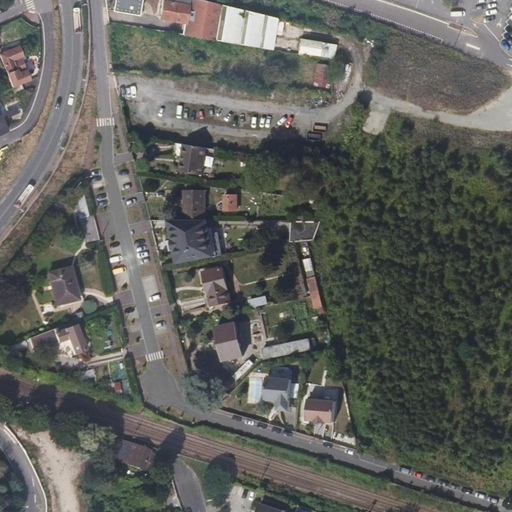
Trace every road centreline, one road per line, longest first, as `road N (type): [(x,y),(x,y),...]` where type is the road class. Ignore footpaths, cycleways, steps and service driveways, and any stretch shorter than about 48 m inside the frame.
road 1 (residential): [(162,396),(108,170),(96,0)]
road 2 (residential): [(162,396),(505,511)]
road 3 (secondary): [(0,218),(59,119),(71,71),(68,0)]
road 4 (unknown): [(147,91),(144,108),(155,118),(272,136),(305,136),(324,114)]
road 5 (unknown): [(147,91),(324,114)]
road 6 (residential): [(0,141),(30,124),(44,89),(42,0)]
road 7 (unknown): [(324,114),(351,86),(353,57),(326,33),(296,31)]
